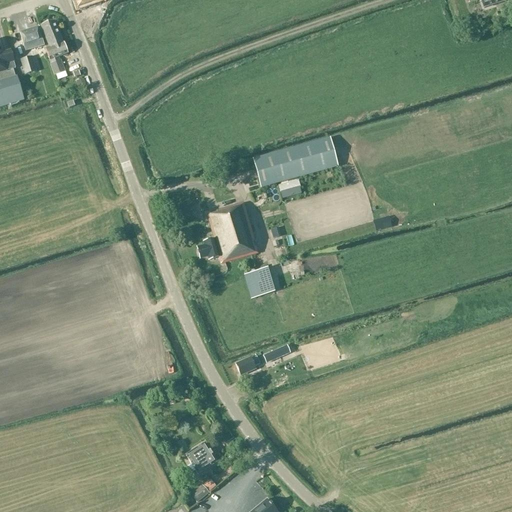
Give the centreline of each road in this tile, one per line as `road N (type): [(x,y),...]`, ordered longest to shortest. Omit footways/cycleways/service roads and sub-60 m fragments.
road 1 (tertiary): [(321,511),(264,454),(205,361),(63,0)]
road 2 (track): [(387,0),(220,58),(109,121)]
